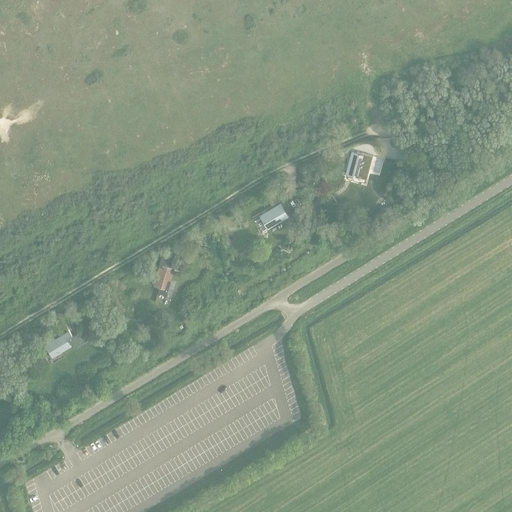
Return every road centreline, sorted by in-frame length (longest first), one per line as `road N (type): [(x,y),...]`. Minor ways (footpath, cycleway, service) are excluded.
road 1 (unclassified): [(0,463),(275,300),(299,310),(511,179)]
road 2 (track): [(0,334),(288,164),(385,130)]
